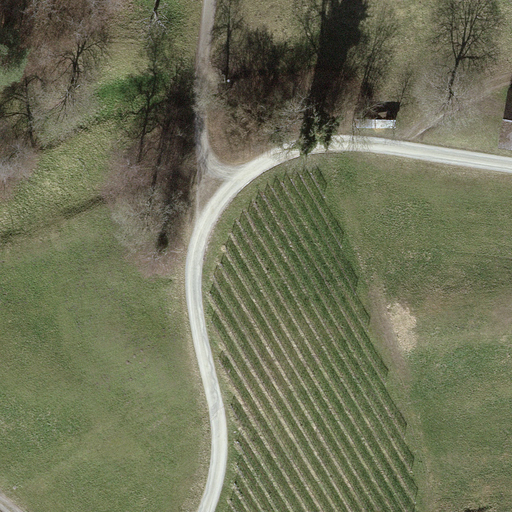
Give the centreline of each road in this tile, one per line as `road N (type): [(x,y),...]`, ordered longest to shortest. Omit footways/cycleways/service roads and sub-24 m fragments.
road 1 (track): [(217,183),(196,244),(198,314),(218,415),(215,489),(204,511)]
road 2 (track): [(511,166),(387,145),(293,146),(217,183)]
road 3 (track): [(217,183),(200,140),(211,0)]
road 4 (track): [(387,145),(511,76)]
